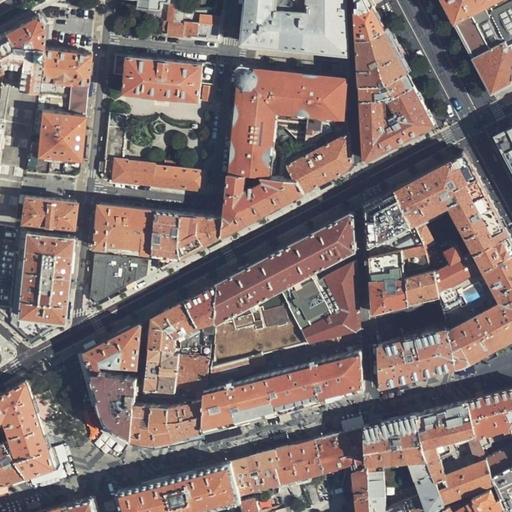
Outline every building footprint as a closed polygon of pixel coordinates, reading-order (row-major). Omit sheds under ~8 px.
[(137,0),(137,7),(161,10),(163,1),(170,2),(169,0),(137,0)] [(174,20),(176,0),(173,0),(172,4),(170,4),(167,23),(165,23),(165,30),(168,31),(167,34),(172,34),(174,20)] [(248,0),(245,41),(254,42),(344,52),(345,0),(248,0)] [(373,0),(356,0),(357,16),(378,10),(373,0)] [(444,0),(456,21),(495,1),(497,5),(506,0),(444,0)] [(495,1),(456,21),(482,70),(487,80),(493,91),(511,80),(511,0),(506,0),(497,5),(495,1)] [(378,10),(357,16),(358,37),(388,29),(380,13),(378,10)] [(25,20),(5,31),(11,43),(42,46),(45,26),(37,13),(25,20)] [(198,22),(174,20),(172,34),(204,38),(218,40),(220,17),(199,15),(198,22)] [(388,29),(358,37),(361,82),(385,79),(409,72),(399,51),(388,29)] [(11,43),(5,31),(0,34),(0,57),(4,67),(2,87),(36,90),(38,75),(38,70),(42,46),(11,43)] [(68,48),(42,46),(38,70),(62,73),(62,78),(89,81),(92,51),(68,48)] [(203,100),(212,101),(216,64),(117,54),(115,74),(126,76),(125,91),(145,93),(146,94),(177,98),(181,98),(200,99),(201,89),(204,89),(203,100)] [(350,132),(343,114),(347,77),(321,74),(317,78),(309,77),(306,73),(294,71),(273,69),(252,67),(247,67),(240,72),(235,127),(234,139),(230,171),(269,175),(276,107),(309,111),(305,146),(314,142),(318,149),(350,132)] [(385,79),(361,82),(361,97),(389,96),(415,84),(409,72),(385,79)] [(38,75),(36,90),(61,94),(60,110),(85,113),(89,81),(62,78),(38,75)] [(415,84),(389,96),(400,142),(416,134),(435,123),(418,89),(415,84)] [(0,98),(0,223),(16,226),(16,222),(20,193),(24,168),(28,143),(36,90),(2,87),(1,98),(0,98)] [(61,94),(36,90),(28,143),(38,144),(37,153),(80,159),(82,138),(85,113),(60,110),(61,94)] [(389,96),(361,97),(365,160),(400,142),(389,96)] [(203,188),(205,170),(195,169),(181,168),(181,162),(166,160),(166,164),(125,159),(128,117),(128,116),(127,115),(127,114),(126,113),(125,113),(111,111),(105,171),(111,178),(143,181),(176,185),(203,188)] [(500,133),(496,135),(511,165),(511,126),(511,127),(500,133)] [(352,162),(350,132),(318,149),(301,158),(304,178),(305,191),(329,179),(346,170),(352,162)] [(28,143),(24,168),(79,174),(80,159),(37,153),(38,144),(28,143)] [(445,162),(397,187),(429,246),(436,243),(425,223),(448,212),(458,231),(463,228),(494,212),(498,209),(466,150),(465,151),(462,152),(445,162)] [(196,161),(195,169),(205,170),(206,162),(196,161)] [(267,211),(305,191),(304,178),(269,175),(230,171),(225,215),(223,234),(267,211)] [(429,246),(397,187),(382,196),(367,203),(369,243),(370,258),(403,251),(429,246)] [(50,196),(20,193),(16,222),(73,229),(74,221),(77,200),(50,196)] [(321,226),(354,209),(349,199),(309,220),(313,229),(321,225),(321,226)] [(143,251),(154,253),(159,208),(102,202),(97,246),(110,247),(111,240),(124,242),(143,245),(143,251)] [(159,253),(158,269),(182,256),(186,211),(159,208),(154,253),(157,253),(159,253)] [(511,236),(498,209),(494,212),(463,228),(464,231),(466,235),(463,237),(471,252),(465,255),(458,242),(445,249),(452,262),(437,269),(440,296),(511,258),(511,236)] [(245,267),(220,280),(213,345),(214,344),(212,368),(268,353),(282,349),(361,329),(357,260),(348,265),(320,281),(316,270),(347,253),(357,249),(354,210),(311,232),(273,252),(245,267)] [(186,211),(182,256),(203,245),(223,234),(225,215),(186,211)] [(69,279),(73,234),(27,230),(23,260),(19,314),(65,319),(69,279)] [(431,253),(429,246),(403,251),(407,271),(430,265),(427,254),(431,253)] [(403,251),(370,258),(373,291),(374,313),(381,311),(410,304),(406,277),(407,271),(403,251)] [(98,300),(147,275),(148,259),(129,257),(129,258),(121,258),(120,256),(96,253),(94,274),(91,295),(98,300)] [(448,327),(457,366),(466,364),(485,354),(506,342),(511,340),(511,339),(511,258),(440,296),(448,327)] [(31,340),(65,319),(19,314),(23,260),(18,260),(13,321),(11,322),(31,340)] [(406,277),(410,304),(440,296),(437,269),(437,268),(406,277)] [(213,345),(220,280),(203,289),(187,297),(203,331),(205,332),(203,346),(213,345)] [(203,331),(187,297),(172,305),(154,314),(150,352),(182,348),(203,346),(205,332),(203,331)] [(144,322),(142,320),(109,337),(86,349),(92,372),(138,376),(144,322)] [(420,376),(457,366),(448,327),(385,342),(380,343),(382,385),(420,376)] [(362,335),(361,329),(282,349),(284,358),(339,342),(339,341),(362,335)] [(364,389),(362,344),(340,350),(341,354),(322,360),(320,356),(316,357),(317,360),(276,371),(279,411),(333,397),(334,397),(364,389)] [(210,368),(213,345),(203,346),(182,348),(178,385),(197,387),(197,395),(201,396),(201,398),(207,396),(210,368)] [(182,348),(150,352),(148,369),(146,388),(159,389),(159,398),(172,399),(173,399),(175,399),(176,398),(176,397),(177,396),(178,385),(182,348)] [(279,411),(276,371),(231,383),(230,379),(251,372),(250,368),(265,364),(263,357),(269,356),(268,353),(212,368),(210,368),(207,396),(204,430),(257,417),(279,411)] [(138,376),(92,372),(99,395),(103,412),(105,417),(107,421),(108,422),(132,437),(135,404),(138,376)] [(27,379),(0,395),(0,426),(3,432),(6,431),(10,437),(7,438),(29,475),(55,466),(56,463),(44,423),(30,380),(27,379)] [(511,460),(511,387),(470,398),(479,428),(473,431),(491,471),(511,460)] [(151,398),(159,398),(159,389),(146,388),(145,392),(151,398)] [(185,435),(204,430),(207,396),(201,398),(171,405),(168,440),(185,435)] [(445,502),(494,478),(491,471),(473,431),(479,428),(470,398),(443,405),(417,412),(445,502)] [(163,440),(168,440),(171,405),(150,404),(135,404),(132,437),(139,439),(144,440),(151,441),(156,441),(163,440)] [(364,425),(373,511),(425,511),(445,502),(417,412),(386,420),(364,425)] [(373,511),(364,425),(340,432),(317,438),(325,470),(326,474),(330,473),(329,469),(354,462),(360,511),(290,511),(290,510),(281,511),(278,511),(278,510),(268,511),(263,511),(260,499),(243,504),(244,511),(373,511)] [(0,483),(9,481),(29,475),(7,438),(0,443),(0,442),(0,483)] [(325,470),(317,438),(281,447),(274,449),(283,482),(325,470)] [(283,482),(274,449),(261,452),(232,460),(240,494),(283,482)] [(240,494),(232,460),(188,471),(120,489),(118,493),(122,511),(188,511),(230,501),(242,498),(240,494)] [(511,511),(511,460),(491,471),(494,478),(508,511),(511,511)] [(508,511),(494,478),(445,502),(448,511),(508,511)] [(99,511),(95,496),(69,503),(71,511),(99,511)] [(242,498),(230,501),(231,508),(229,509),(230,511),(244,511),(243,504),(242,498)] [(448,511),(445,502),(425,511),(448,511)] [(35,511),(71,511),(69,503),(35,511)]
